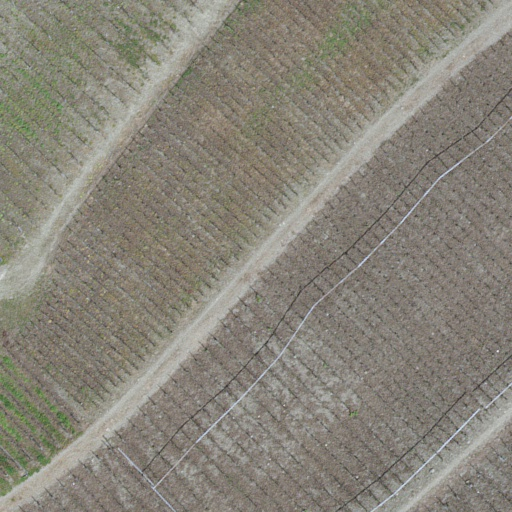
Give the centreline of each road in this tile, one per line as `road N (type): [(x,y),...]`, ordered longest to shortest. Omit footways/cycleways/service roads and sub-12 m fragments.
road 1 (track): [(511,8),(375,135),(87,446),(0,502)]
road 2 (track): [(0,308),(226,0)]
road 3 (track): [(511,412),(398,511)]
